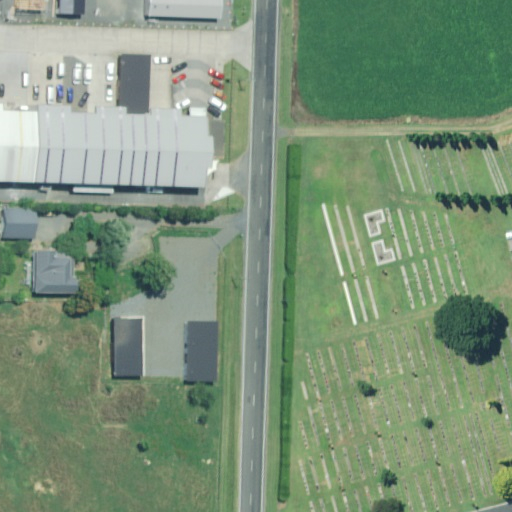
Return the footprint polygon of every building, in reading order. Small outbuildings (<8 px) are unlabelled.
[(26,1),(26,0),(6,0),(7,2),(0,1),(0,15),(37,17),(38,1),(26,1)] [(84,0),(84,2),(107,3),(107,0),(113,0),(113,22),(139,23),(140,0),(84,0)] [(117,103),(89,102),(89,109),(64,108),(64,101),(30,100),(30,107),(0,105),(0,177),(27,178),(197,184),(198,163),(203,163),(204,131),(199,131),(200,112),(174,111),(174,105),(146,104),(148,54),(119,52),(117,103)] [(38,209),(7,207),(5,238),(36,240),(38,209)] [(34,252),(34,288),(33,293),(77,294),(77,280),(74,279),(74,261),(67,261),(68,257),(55,257),(56,252),(34,252)]
